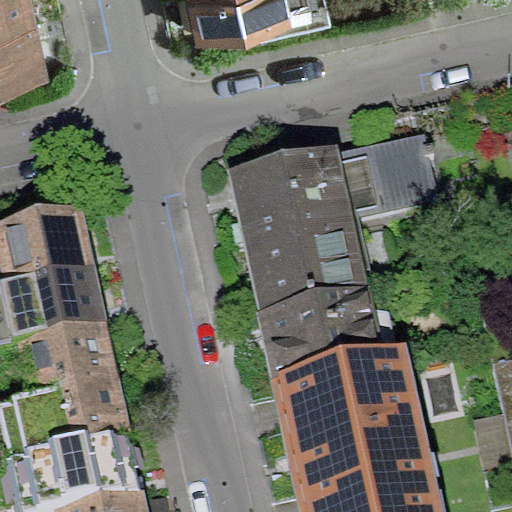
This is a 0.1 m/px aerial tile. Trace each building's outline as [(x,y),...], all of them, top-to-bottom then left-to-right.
[(0,0),(0,22),(32,15),(28,0),(0,0)] [(313,20),(308,0),(192,0),(199,30),(250,19),(253,33),(313,20)] [(0,73),(42,64),(34,25),(32,15),(0,22),(0,73)] [(264,328),(362,306),(359,289),(394,282),(383,232),(359,238),(362,252),(351,254),(344,224),(436,203),(428,168),(434,166),(430,151),(425,152),(423,145),(233,186),(240,218),(243,230),(232,233),(236,249),(246,247),(264,328)] [(77,221),(0,237),(0,259),(8,297),(90,279),(79,232),(77,221)] [(8,297),(20,353),(102,335),(93,294),(90,279),(8,297)] [(278,390),(278,395),(278,397),(399,370),(388,322),(366,320),(363,306),(362,306),(264,328),(268,344),(271,361),(266,365),(271,388),(278,390)] [(484,326),(511,453),(511,361),(503,321),(484,326)] [(20,353),(33,409),(114,391),(105,348),(102,335),(20,353)] [(303,511),(400,511),(433,505),(403,370),(399,370),(278,397),(283,421),(303,511)] [(45,465),(127,447),(117,403),(114,391),(33,409),(0,416),(0,430),(9,473),(45,465)] [(130,461),(127,447),(45,465),(55,511),(97,511),(139,503),(130,461)] [(140,511),(139,503),(97,511),(140,511)]
